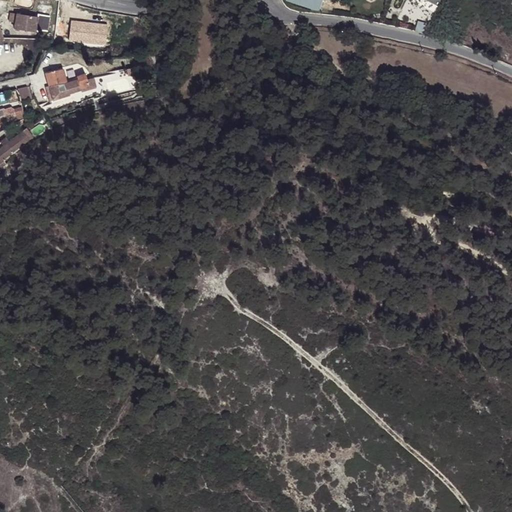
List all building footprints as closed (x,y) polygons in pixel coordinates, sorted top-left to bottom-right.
[(37,19),(16,15),(15,23),(14,30),(49,36),(52,18),(38,16),(37,19)] [(135,66),(127,68),(129,75),(137,73),(135,66)] [(45,73),(51,90),(52,96),(60,94),(62,98),(71,96),(69,91),(89,86),(86,74),(83,74),(77,76),(77,77),(77,79),(67,82),(63,68),(45,73)] [(18,89),(21,102),(29,100),(26,88),(18,89)] [(13,109),(16,118),(16,120),(25,117),(23,107),(13,109)] [(4,110),(8,122),(15,120),(16,118),(13,109),(11,108),(4,110)] [(9,140),(6,142),(13,151),(28,140),(21,130),(9,140)] [(13,151),(6,142),(4,144),(0,146),(0,163),(4,160),(3,159),(13,151)]
